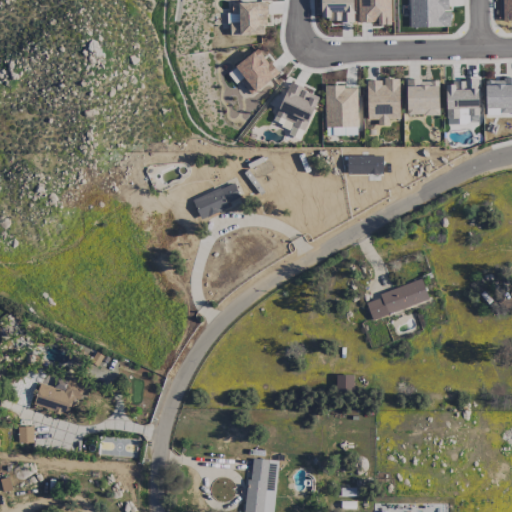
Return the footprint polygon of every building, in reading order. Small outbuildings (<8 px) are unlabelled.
[(320,0),(321,21),(353,20),(352,0),(320,0)] [(357,0),(358,24),(391,23),(389,0),(357,0)] [(408,0),(409,27),(450,26),(449,11),(447,11),(447,0),(408,0)] [(511,0),(501,0),(502,19),(511,19),(511,0)] [(263,34),(263,24),(266,23),(265,2),(231,3),(231,13),(227,13),(228,35),(263,34)] [(226,73),(235,84),(239,81),(250,95),(277,73),(257,48),(226,73)] [(511,78),(484,79),(485,114),(511,113),(511,78)] [(366,80),(367,120),(377,119),(377,125),(387,124),(387,119),(399,119),(398,79),(366,80)] [(405,80),(406,115),(438,115),(437,80),(405,80)] [(478,115),(477,81),(445,81),(446,118),(459,118),(459,109),(467,109),(468,115),(478,115)] [(303,132),(318,95),(288,83),(275,116),(290,123),(289,126),(303,132)] [(323,87),(325,127),(357,126),(356,86),(323,87)] [(233,183),(219,189),(218,187),(191,200),(200,219),(206,216),(206,217),(228,207),(226,203),(239,197),(233,183)] [(420,278),(378,294),(379,297),(365,303),(372,320),(427,299),(420,278)] [(352,375),(335,375),(335,392),(352,392),(352,375)] [(63,391),(39,383),(32,404),(53,411),(52,412),(59,414),(59,413),(68,416),(73,400),(78,402),(83,384),(67,379),(63,391)] [(32,426),(17,427),(17,443),(32,442),(32,426)] [(252,458),(249,479),(246,479),(243,511),(272,511),(277,461),(252,458)]
